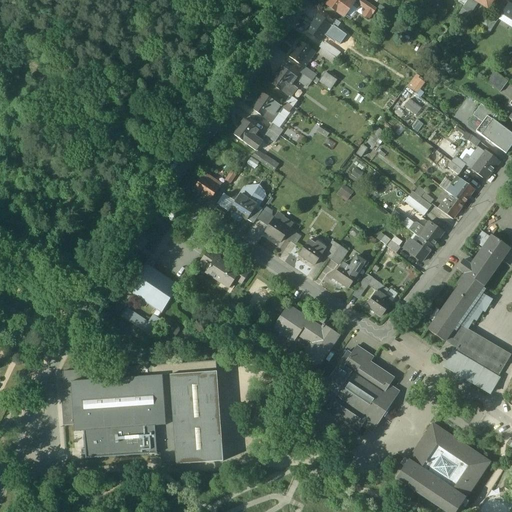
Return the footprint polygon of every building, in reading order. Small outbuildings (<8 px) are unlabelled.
[(354,4),(348,0),(331,0),(327,5),(341,15),(341,16),(344,18),(345,17),(345,18),(354,4)] [(376,8),(363,0),(359,0),(357,4),(366,10),(372,13),(372,14),(376,8)] [(468,0),(463,8),(470,13),(476,6),(474,5),(477,0),(468,0)] [(495,0),(481,0),(484,1),(481,5),(489,10),(495,0)] [(511,0),(510,0),(501,15),(511,23),(511,0)] [(372,13),(366,10),(362,16),(368,20),(372,13)] [(339,31),(319,17),(308,32),(320,41),(326,32),(328,34),(330,32),(336,36),(336,35),(339,31)] [(497,22),(492,19),(486,29),(491,32),(497,22)] [(336,36),(330,32),(328,34),(326,32),(320,41),(324,44),(325,43),(331,47),(338,37),(336,35),(336,36)] [(300,42),(289,57),(304,68),(305,68),(311,59),(310,59),(315,53),(300,42)] [(331,47),(325,43),(324,44),(321,49),(336,59),(341,53),(335,49),(331,47)] [(296,79),(282,68),(270,83),(290,97),(291,98),(297,89),(292,85),(296,79)] [(316,76),(305,68),(304,68),(299,73),(302,75),(312,82),(316,76)] [(509,83),(495,72),(488,82),(501,92),(509,83)] [(419,93),(427,81),(416,74),(408,87),(419,93)] [(302,75),(298,82),(307,88),(312,82),(302,75)] [(335,81),(326,75),(321,83),(329,89),(335,81)] [(282,108),(263,94),(252,109),(271,123),(282,108)] [(291,98),(290,97),(285,102),(293,108),(293,107),(297,102),(291,98)] [(293,108),(285,102),(282,108),(289,113),(291,111),(293,108)] [(495,115),(481,105),(473,116),(483,123),(488,116),(492,120),(495,115)] [(477,130),(506,153),(511,145),(511,134),(492,120),(488,116),(483,123),(477,130)] [(259,130),(244,120),(233,135),(256,152),(257,151),(262,143),(254,137),(259,130)] [(283,131),(274,124),(270,130),(279,136),(283,131)] [(330,133),(320,126),(317,131),(327,137),(330,133)] [(279,136),(270,130),(265,136),(275,143),(279,136)] [(481,142),(472,136),(468,141),(477,147),(481,142)] [(485,153),(478,149),(470,160),(466,157),(462,163),(466,166),(466,167),(486,182),(500,163),(485,152),(485,153)] [(279,165),(257,151),(256,152),(253,157),(275,171),(279,165)] [(462,163),(456,159),(452,164),(462,172),(466,167),(466,166),(462,163)] [(462,172),(452,164),(448,169),(458,177),(462,172)] [(231,172),(225,181),(231,184),(237,175),(231,172)] [(221,185),(207,175),(197,190),(211,200),(221,185)] [(474,191),(456,177),(451,184),(450,187),(451,187),(447,193),(452,197),(464,205),(474,191)] [(445,180),(440,187),(447,193),(451,187),(450,187),(451,184),(445,180)] [(347,201),(355,192),(345,184),(337,194),(347,201)] [(257,189),(248,190),(243,197),(250,201),(248,204),(256,210),(258,211),(266,198),(265,195),(257,189)] [(433,205),(414,190),(410,195),(429,209),(433,205)] [(228,210),(235,201),(225,194),(218,203),(228,210)] [(250,201),(243,197),(233,210),(244,218),(248,221),(249,220),(256,210),(248,204),(250,201)] [(464,205),(452,197),(446,205),(443,203),(439,210),(453,220),(464,205)] [(258,211),(256,210),(249,220),(254,224),(257,219),(261,213),(258,211)] [(275,218),(263,210),(261,213),(257,219),(269,227),(275,218)] [(407,219),(395,210),(392,215),(403,224),(407,219)] [(244,218),(238,213),(235,217),(238,220),(241,222),(244,218)] [(293,224),(284,218),(281,222),(275,218),(269,227),(265,233),(280,243),(293,224)] [(444,232),(430,221),(426,227),(425,227),(419,235),(422,238),(433,246),(444,232)] [(292,230),(287,239),(291,242),(296,233),(297,233),(292,230)] [(297,233),(296,233),(291,242),(296,245),(302,237),(297,233)] [(491,235),(470,266),(463,260),(457,269),(464,274),(457,285),(458,286),(428,330),(445,342),(446,341),(457,324),(467,330),(468,329),(473,320),(475,321),(482,311),(484,312),(491,302),(480,294),(510,247),(491,235)] [(417,243),(416,246),(413,244),(409,250),(423,261),(433,246),(422,238),(417,243)] [(316,245),(309,240),(299,255),(314,266),(326,249),(317,243),(316,245)] [(400,246),(391,240),(387,245),(396,252),(400,246)] [(417,243),(412,240),(406,249),(409,250),(413,244),(416,246),(417,243)] [(348,251),(338,245),(334,250),(329,258),(339,265),(348,251)] [(334,250),(329,247),(324,255),(329,258),(334,250)] [(210,249),(199,266),(207,271),(216,258),(217,258),(219,255),(210,249)] [(349,267),(343,263),(333,278),(348,289),(366,262),(357,256),(349,267)] [(217,258),(216,258),(207,271),(205,273),(229,289),(235,280),(239,274),(239,273),(217,258)] [(179,286),(152,268),(155,263),(149,259),(133,284),(132,284),(128,291),(161,313),(161,314),(179,286)] [(249,274),(241,269),(239,273),(239,274),(235,280),(242,285),(249,274)] [(367,274),(360,285),(360,286),(365,289),(366,289),(369,284),(373,279),(373,278),(367,274)] [(381,285),(373,279),(369,284),(377,291),(381,285)] [(377,291),(366,306),(381,317),(393,300),(385,293),(388,290),(381,285),(377,291)] [(360,286),(354,295),(359,298),(365,289),(360,286)] [(322,327),(290,305),(276,326),(277,329),(292,340),(296,340),(300,336),(311,343),(304,353),(305,360),(313,359),(314,366),(321,365),(341,336),(326,326),(326,325),(324,324),(322,327)] [(153,316),(148,323),(128,309),(122,317),(151,336),(153,334),(161,321),(157,318),(160,313),(161,314),(161,313),(157,311),(153,316)] [(173,324),(168,325),(166,329),(167,334),(171,336),(176,335),(178,331),(177,326),(173,324)] [(467,330),(457,324),(446,341),(457,348),(460,343),(498,367),(500,364),(504,367),(511,355),(468,329),(467,330)] [(498,367),(460,343),(457,348),(456,350),(455,351),(497,378),(498,377),(504,367),(500,364),(498,367)] [(357,347),(351,355),(348,353),(324,388),(326,390),(317,402),(327,408),(326,410),(358,431),(362,426),(368,430),(373,422),(377,425),(383,416),(384,417),(390,409),(389,408),(394,400),(390,397),(396,389),(390,385),(393,380),(370,364),(374,358),(357,347)] [(497,378),(455,351),(455,352),(453,351),(444,366),(463,379),(461,383),(469,388),(472,383),(490,395),(500,379),(498,377),(497,378)] [(162,377),(217,373),(216,362),(62,372),(63,384),(71,383),(162,377)] [(217,373),(162,377),(166,426),(156,426),(158,454),(160,454),(161,463),(176,462),(176,465),(223,462),(217,373)] [(162,377),(71,383),(74,425),(74,432),(84,431),(156,426),(166,426),(162,377)] [(63,384),(61,384),(64,426),(74,425),(71,383),(63,384)] [(404,467),(395,479),(443,511),(456,511),(462,505),(465,507),(469,502),(466,500),(490,464),(433,425),(417,448),(408,461),(404,458),(400,464),(404,467)] [(156,426),(84,431),(86,459),(158,454),(156,426)]
